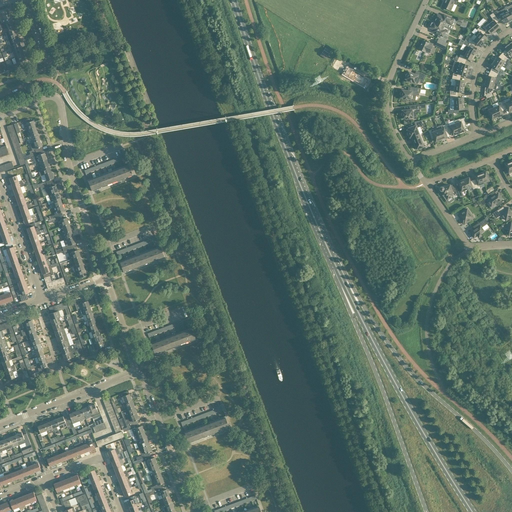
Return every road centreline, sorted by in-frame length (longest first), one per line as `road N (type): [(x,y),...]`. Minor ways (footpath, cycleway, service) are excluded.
road 1 (primary): [(336,267),(231,0)]
road 2 (primary): [(472,511),(336,267)]
road 3 (primary): [(511,471),(417,380),(336,267)]
road 4 (primary): [(336,267),(426,511)]
road 5 (residential): [(104,278),(55,98)]
road 6 (residential): [(410,158),(387,116),(387,90),(426,0)]
road 7 (residential): [(195,511),(136,373)]
road 8 (residential): [(0,424),(136,373)]
road 9 (residential): [(476,136),(474,76),(490,46),(511,29)]
